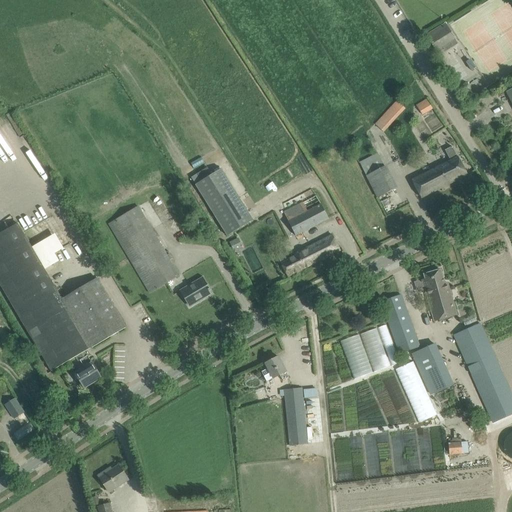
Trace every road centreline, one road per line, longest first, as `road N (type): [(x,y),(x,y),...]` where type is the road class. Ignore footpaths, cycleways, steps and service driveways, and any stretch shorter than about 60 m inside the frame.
road 1 (tertiary): [(0,485),(198,358),(505,200)]
road 2 (unclassified): [(505,200),(379,0)]
